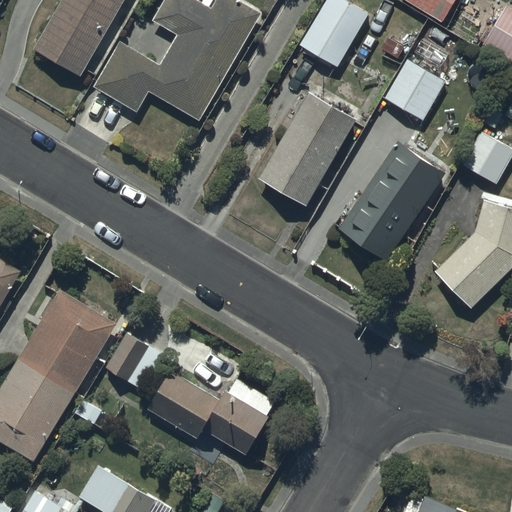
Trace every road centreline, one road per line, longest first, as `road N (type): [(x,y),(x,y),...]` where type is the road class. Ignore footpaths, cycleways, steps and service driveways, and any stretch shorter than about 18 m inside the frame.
road 1 (residential): [(0,141),(390,379)]
road 2 (residential): [(390,379),(314,511)]
road 3 (residential): [(390,379),(511,419)]
